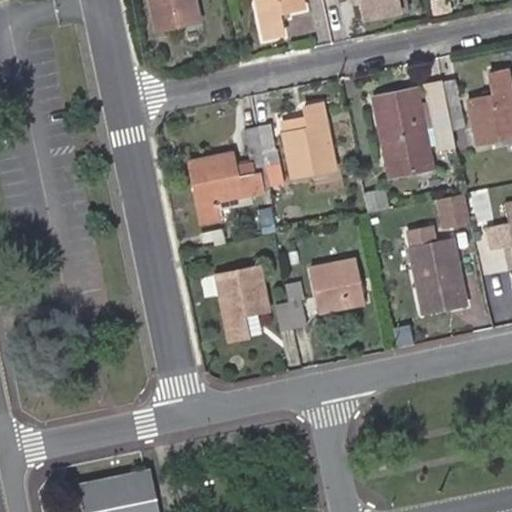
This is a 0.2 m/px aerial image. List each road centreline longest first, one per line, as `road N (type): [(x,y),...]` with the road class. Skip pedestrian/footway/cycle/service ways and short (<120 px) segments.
road 1 (residential): [(511,24),(126,105)]
road 2 (residential): [(126,105),(186,416)]
road 3 (residential): [(511,347),(324,388)]
road 4 (residential): [(186,416),(7,453)]
road 5 (residential): [(324,388),(186,416)]
road 6 (residential): [(347,511),(324,388)]
